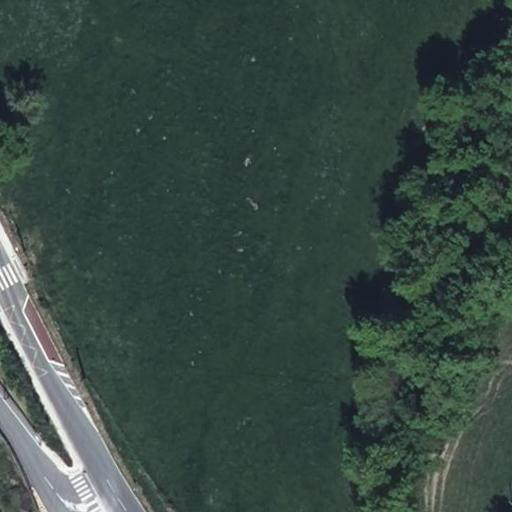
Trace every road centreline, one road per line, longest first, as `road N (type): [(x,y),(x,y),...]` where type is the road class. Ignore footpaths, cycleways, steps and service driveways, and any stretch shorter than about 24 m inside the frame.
road 1 (secondary): [(118,494),(0,280)]
road 2 (residential): [(0,407),(67,498),(91,503),(118,494)]
